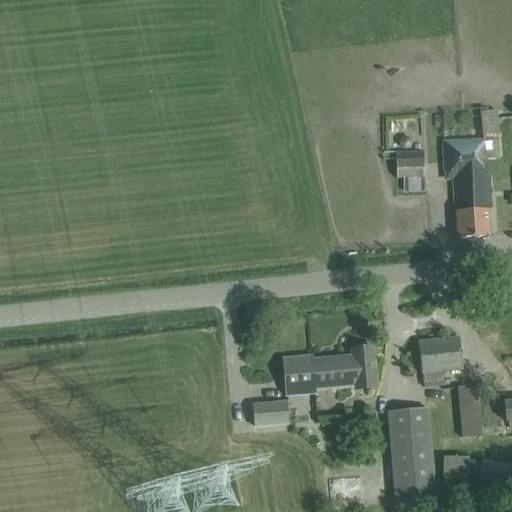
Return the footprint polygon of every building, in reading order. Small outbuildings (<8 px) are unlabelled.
[(480,112),(482,133),(483,141),(444,145),(444,153),(445,179),(453,179),(457,239),(489,238),(488,210),(489,210),(484,160),(501,158),(498,131),(497,112),(480,112)] [(395,151),(396,159),(396,179),(424,178),(423,150),(395,151)] [(462,370),(458,338),(418,342),(422,375),(423,375),(424,388),(444,386),(443,372),(462,370)] [(314,390),(359,386),(360,394),(377,392),(373,348),(351,350),(351,357),(312,360),(311,357),(314,394),(315,394),(314,390)] [(314,394),(311,357),(283,359),(286,397),(314,394)] [(478,385),(457,387),(462,439),(483,437),(478,385)] [(285,403),(253,406),(255,428),(287,425),(285,403)] [(426,410),(389,414),(397,507),(434,503),(426,410)] [(468,460),(444,459),(443,483),(468,483),(468,460)] [(483,478),(511,480),(511,473),(511,462),(485,460),(483,478)] [(490,486),(490,499),(499,499),(500,487),(490,486)]
